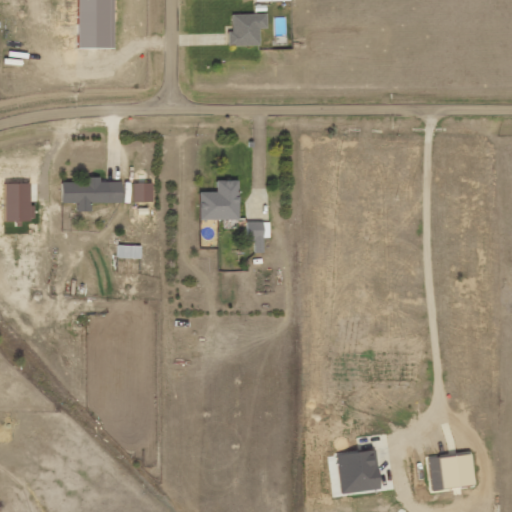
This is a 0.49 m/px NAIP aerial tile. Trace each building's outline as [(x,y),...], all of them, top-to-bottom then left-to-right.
[(79,0),(78,49),(114,49),(114,0),(79,0)] [(229,47),(260,46),(259,29),(267,29),(267,14),(232,15),(232,33),(228,33),(229,47)] [(62,179),(63,203),(77,202),(77,212),(92,211),(92,203),(123,202),(122,182),(101,182),(101,179),(62,179)] [(200,192),(201,220),(240,219),(239,180),(217,180),(217,192),(200,192)] [(31,183),(5,184),(6,221),(35,220),(35,206),(32,206),(31,183)] [(132,202),(153,202),(152,183),(132,183),(132,202)] [(263,238),(270,237),(269,222),(246,223),(247,241),(254,241),(255,252),(264,252),(263,238)] [(117,257),(141,258),(142,246),(117,245),(117,257)] [(381,490),(377,451),(337,454),(341,493),(381,490)] [(475,486),(472,454),(428,459),(432,490),(475,486)]
